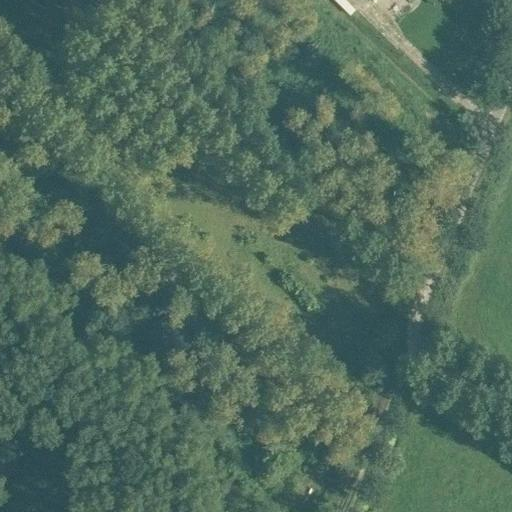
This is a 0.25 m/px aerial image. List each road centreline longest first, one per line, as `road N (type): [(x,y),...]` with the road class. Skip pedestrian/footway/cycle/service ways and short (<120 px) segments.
road 1 (unclassified): [(511,411),(422,362),(409,342),(511,79)]
road 2 (track): [(409,342),(338,511)]
